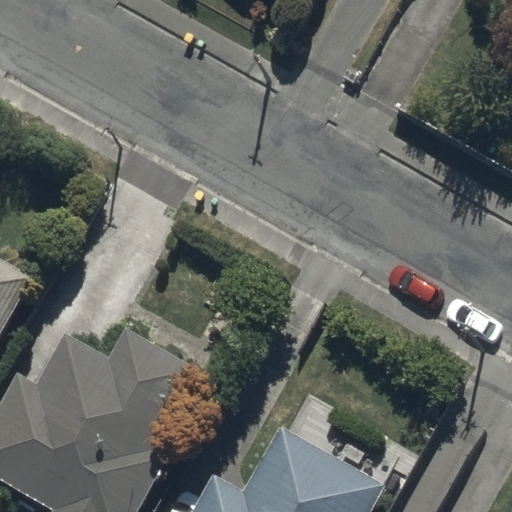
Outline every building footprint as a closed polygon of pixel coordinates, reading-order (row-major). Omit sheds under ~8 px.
[(283,0),(305,13),(311,0),(283,0)] [(511,0),(492,0),(511,23),(511,0)] [(0,360),(38,294),(0,272),(0,360)] [(25,393),(0,436),(0,492),(34,511),(158,511),(177,480),(161,470),(208,388),(134,346),(115,378),(73,354),(44,404),(25,393)] [(219,494),(208,511),(388,511),(391,508),(283,447),(248,511),(219,494)]
